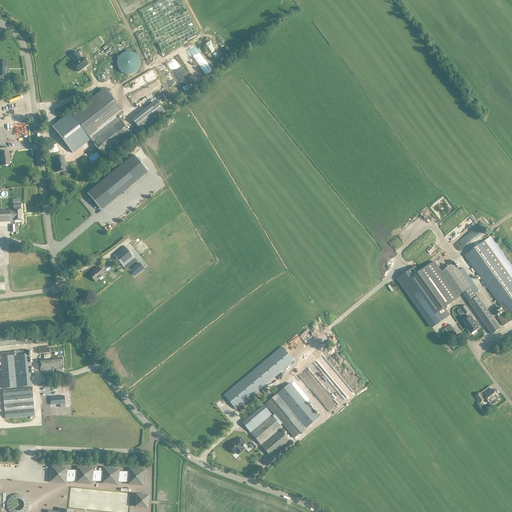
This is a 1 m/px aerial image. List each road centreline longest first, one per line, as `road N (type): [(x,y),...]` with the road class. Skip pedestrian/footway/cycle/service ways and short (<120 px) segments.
road 1 (unclassified): [(319,511),(177,448),(96,361),(55,266),(24,47),(0,22)]
road 2 (track): [(236,426),(432,224),(455,253),(511,214)]
